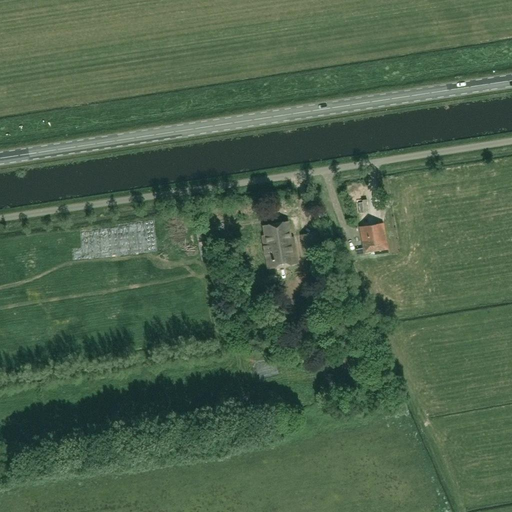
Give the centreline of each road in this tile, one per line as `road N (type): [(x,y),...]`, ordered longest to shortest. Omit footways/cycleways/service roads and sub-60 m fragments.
road 1 (primary): [(511,80),(0,158)]
road 2 (unclassified): [(0,218),(511,140)]
